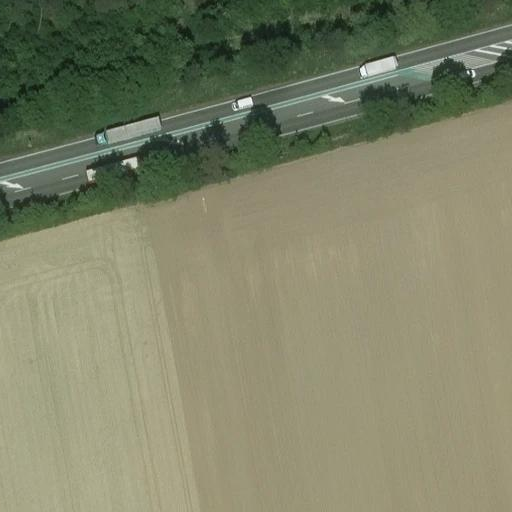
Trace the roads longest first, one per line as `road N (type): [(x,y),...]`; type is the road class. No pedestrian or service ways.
road 1 (trunk): [(511,47),(0,184)]
road 2 (trunk): [(0,191),(511,54)]
